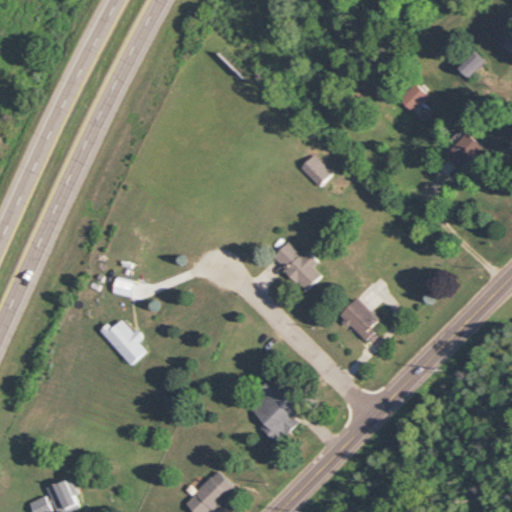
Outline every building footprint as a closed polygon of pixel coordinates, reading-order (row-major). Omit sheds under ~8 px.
[(503,47),(511,37),(511,14),(507,10),(487,31),(503,47)] [(471,77),(488,61),(478,51),(462,67),(471,77)] [(430,95),(416,82),(400,99),(414,112),(430,95)] [(448,155),(462,169),(480,150),(466,136),(448,155)] [(334,174),(314,154),(302,167),(321,187),(334,174)] [(304,255),(290,241),(274,257),(307,291),(324,275),(316,267),(321,262),(309,250),(304,255)] [(371,344),(388,328),(358,298),(342,314),(371,344)] [(139,342),(143,338),(125,318),(114,328),(110,323),(102,331),(133,366),(148,352),(139,342)] [(305,403),(282,380),(276,387),(269,380),(261,389),(268,395),(253,411),(266,423),(262,427),(279,443),(300,422),(293,416),(305,403)] [(196,511),(207,511),(210,509),(213,511),(237,488),(219,470),(187,502),(196,511)] [(66,511),(81,505),(76,495),(80,493),(73,477),(49,488),(59,511),(66,511)] [(32,501),(35,511),(53,511),(48,496),(32,501)]
